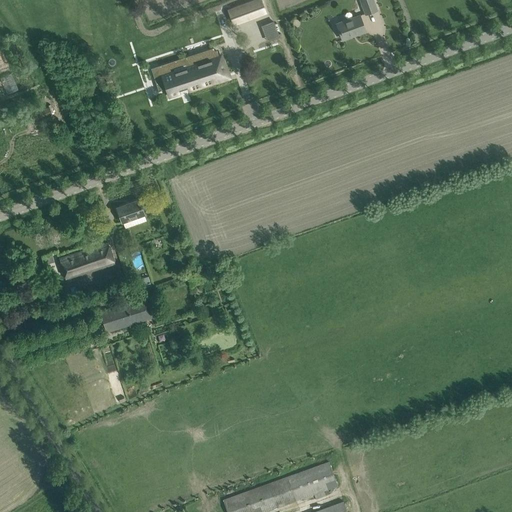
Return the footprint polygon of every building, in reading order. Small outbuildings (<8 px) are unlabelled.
[(260,0),(257,0),(231,10),(236,23),(265,12),(260,0)] [(359,0),(365,14),(377,10),(373,0),(359,0)] [(359,15),(336,23),(343,40),(342,38),(356,33),(356,35),(365,32),(359,15)] [(162,74),(154,76),(159,91),(166,88),(169,97),(180,93),(179,90),(225,75),(217,51),(209,53),(209,52),(189,58),(190,60),(185,61),(188,69),(162,77),(162,74)] [(49,107),(32,114),(35,122),(52,114),(49,107)] [(122,222),(144,214),(139,200),(117,208),(122,222)] [(115,264),(108,243),(59,258),(65,279),(115,264)] [(52,255),(45,257),(47,264),(54,261),(52,255)] [(148,276),(135,280),(138,290),(151,286),(148,276)] [(69,288),(60,290),(64,303),(73,300),(69,288)] [(151,318),(145,298),(99,312),(106,332),(151,318)] [(329,462),(223,500),(227,511),(267,511),(314,495),(324,491),(338,486),(329,462)] [(345,511),(341,500),(308,511),(345,511)]
